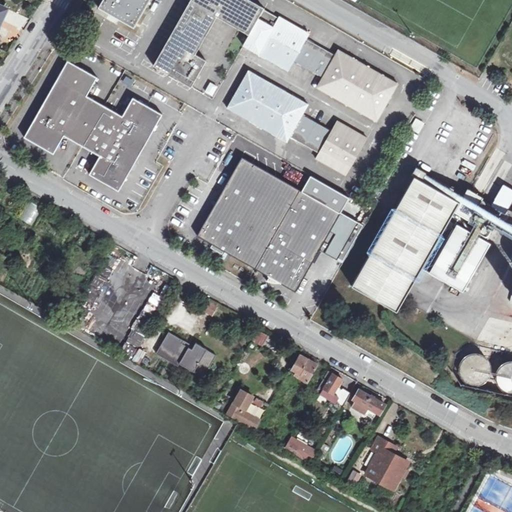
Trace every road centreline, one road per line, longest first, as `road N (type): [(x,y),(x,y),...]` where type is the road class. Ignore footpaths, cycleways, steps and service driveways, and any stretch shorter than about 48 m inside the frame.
road 1 (unclassified): [(511,444),(137,238)]
road 2 (unclassified): [(137,238),(0,162)]
road 3 (unclassified): [(137,238),(203,130)]
